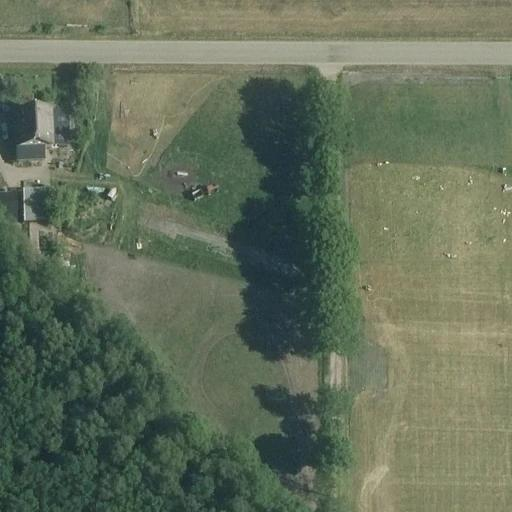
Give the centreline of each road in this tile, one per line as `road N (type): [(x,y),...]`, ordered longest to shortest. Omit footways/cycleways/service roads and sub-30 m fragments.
road 1 (unclassified): [(511,54),(0,49)]
road 2 (track): [(321,53),(330,76),(339,511)]
